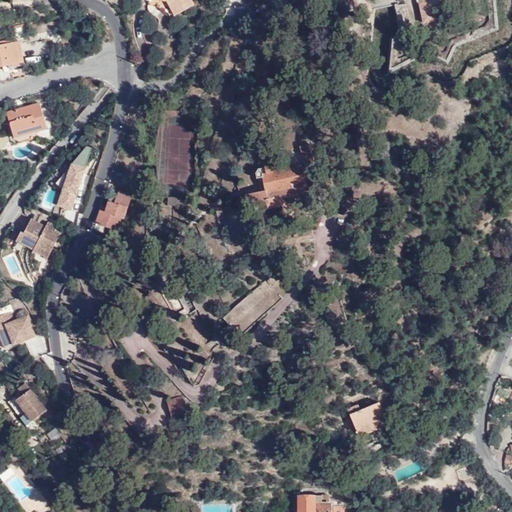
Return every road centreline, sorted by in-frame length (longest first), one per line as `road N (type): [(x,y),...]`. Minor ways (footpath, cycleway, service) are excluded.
road 1 (unclassified): [(125,78),(122,113),(52,309),(71,405),(89,444),(143,511)]
road 2 (tertiary): [(511,330),(481,422),(488,460),(511,488)]
road 3 (residential): [(0,224),(103,93)]
road 4 (residential): [(125,78),(162,85),(173,79),(209,31),(241,10)]
road 5 (residential): [(122,57),(0,93)]
